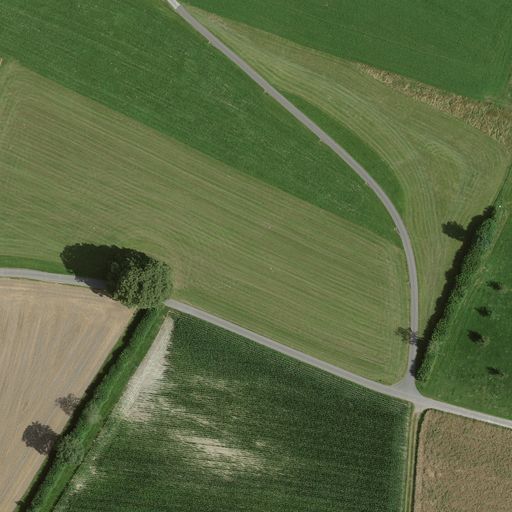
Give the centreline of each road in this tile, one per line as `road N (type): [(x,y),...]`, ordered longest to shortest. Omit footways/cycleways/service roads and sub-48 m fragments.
road 1 (residential): [(0,272),(164,301),(376,386),(511,425)]
road 2 (track): [(170,0),(345,155),(394,213),(414,278),(407,396)]
